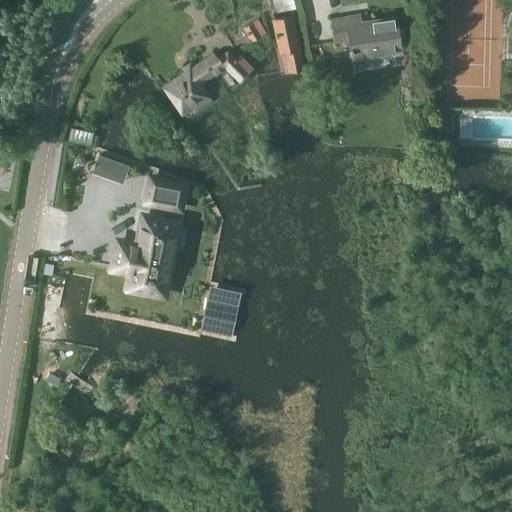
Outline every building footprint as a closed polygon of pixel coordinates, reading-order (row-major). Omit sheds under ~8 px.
[(270,0),(273,13),(294,8),(291,0),(270,0)] [(361,22),(360,14),(331,19),(335,42),(348,40),(350,57),(400,49),(395,17),(361,22)] [(303,70),(292,16),(274,19),(281,54),(285,53),(289,73),(303,70)] [(247,42),(263,32),(255,19),(239,28),(247,42)] [(236,61),(228,52),(219,58),(215,54),(195,66),(192,62),(183,68),(186,72),(165,87),(169,92),(182,112),(194,104),(197,109),(210,101),(199,84),(225,67),(239,83),(252,70),(240,57),(236,61)] [(435,113),(435,143),(452,143),(452,112),(435,112),(435,113)] [(92,145),(94,135),(71,129),(68,140),(91,146),(92,145)] [(97,136),(94,135),(92,145),(94,145),(98,146),(100,137),(97,136)] [(178,193),(179,182),(156,178),(152,201),(183,206),(186,207),(188,195),(178,193)] [(119,242),(115,267),(133,271),(130,287),(162,293),(176,224),(145,218),(140,246),(119,242)] [(233,336),(240,294),(209,289),(202,331),(233,336)]
